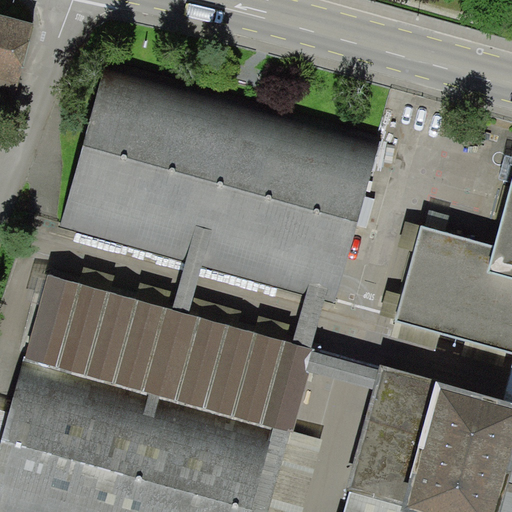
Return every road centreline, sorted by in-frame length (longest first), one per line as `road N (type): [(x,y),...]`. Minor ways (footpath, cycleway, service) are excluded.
road 1 (primary): [(128,0),(436,76),(511,85)]
road 2 (primary): [(511,69),(265,0)]
road 3 (unclassified): [(64,0),(0,194)]
